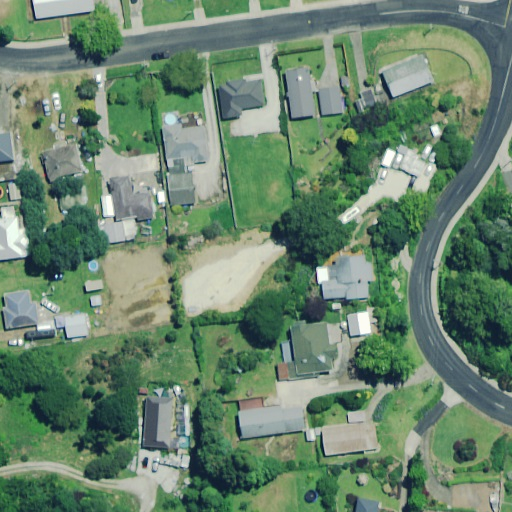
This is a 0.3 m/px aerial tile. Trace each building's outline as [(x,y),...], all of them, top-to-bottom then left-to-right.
[(34,0),(37,18),(96,11),(94,0),(34,0)] [(433,82),(423,57),(384,72),(394,98),(433,82)] [(287,72),(290,93),(287,93),(287,98),(291,98),(294,119),(316,115),(313,92),(317,91),(316,82),(311,83),(309,69),(287,72)] [(247,83),(246,80),(225,83),(225,85),(219,86),(224,119),(244,116),(243,109),(266,106),(262,81),(247,83)] [(343,113),(339,87),(319,90),(323,116),(343,113)] [(360,93),(366,109),(368,108),(369,112),(379,108),(373,89),(360,93)] [(192,130),(191,117),(181,118),(182,125),(165,126),(171,206),(195,204),(192,174),(185,174),(184,164),(209,161),(206,129),(192,130)] [(410,126),(414,135),(434,127),(431,118),(410,126)] [(14,136),(8,136),(7,128),(0,128),(0,162),(1,163),(10,162),(9,157),(15,156),(14,136)] [(84,171),(79,145),(43,153),(49,179),(84,171)] [(419,154),(401,145),(398,152),(406,156),(400,169),(420,178),(427,165),(416,160),(419,154)] [(110,180),(117,223),(104,226),(104,228),(99,229),(101,245),(125,241),(125,238),(137,236),(134,220),(154,216),(151,194),(158,192),(155,173),(110,180)] [(11,212),(0,212),(0,262),(25,260),(28,243),(21,234),(18,220),(12,226),(11,212)] [(376,280),(373,255),(337,259),(338,266),(318,269),(320,284),(324,283),(325,299),(346,297),(347,300),(369,297),(367,281),(376,280)] [(31,291),(5,294),(6,308),(4,309),(7,329),(40,325),(38,303),(32,303),(31,291)] [(372,333),(370,325),(378,324),(376,307),(367,308),(367,313),(349,315),(352,336),(372,333)] [(89,336),(87,315),(66,317),(68,338),(89,336)] [(309,327),(308,323),(291,325),(296,361),(277,364),(280,382),(335,374),(333,359),(339,358),(337,343),(332,344),(330,324),(309,327)] [(175,399),(149,397),(144,447),(171,449),(175,399)] [(307,442),(316,441),(315,437),(320,436),(320,428),(313,429),(310,407),(283,410),(283,407),(264,409),(263,398),(239,400),(243,437),(306,431),(307,442)] [(326,456),(363,451),(363,454),(376,452),(375,449),(380,449),(376,421),(366,422),(365,411),(349,413),(350,423),(322,427),(326,456)] [(379,511),(381,503),(360,499),(357,511),(379,511)]
